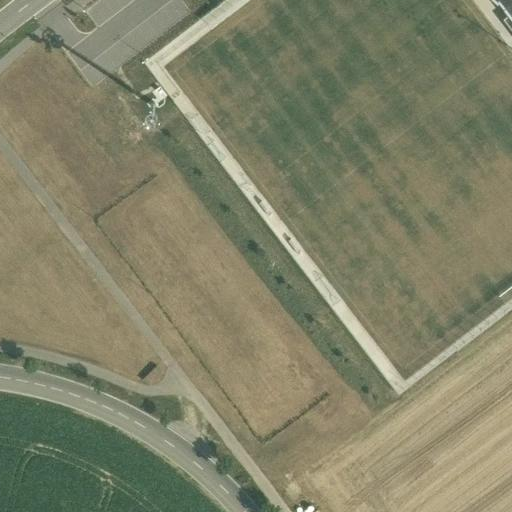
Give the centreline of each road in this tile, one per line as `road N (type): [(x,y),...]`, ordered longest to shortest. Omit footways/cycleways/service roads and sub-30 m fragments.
road 1 (unclassified): [(243,511),(146,429),(54,387),(0,378)]
road 2 (track): [(280,511),(129,314)]
road 3 (track): [(0,146),(129,314)]
